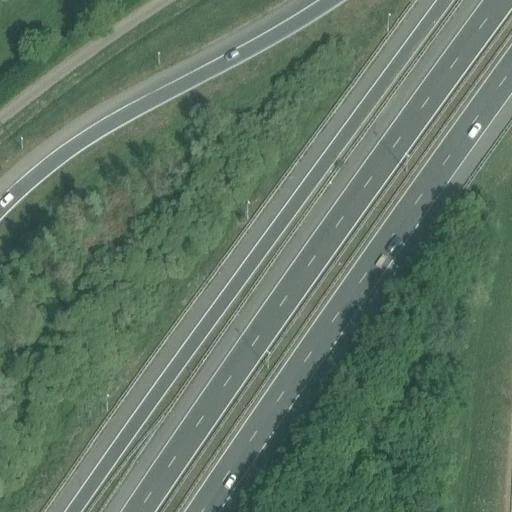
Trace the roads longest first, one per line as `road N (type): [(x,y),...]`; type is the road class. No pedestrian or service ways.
road 1 (motorway): [(440,0),(256,243),(74,511)]
road 2 (motorway): [(500,0),(138,511)]
road 3 (motorway): [(204,511),(511,70)]
road 4 (motorway): [(331,0),(114,119),(0,207)]
road 5 (unclassified): [(0,116),(167,0)]
